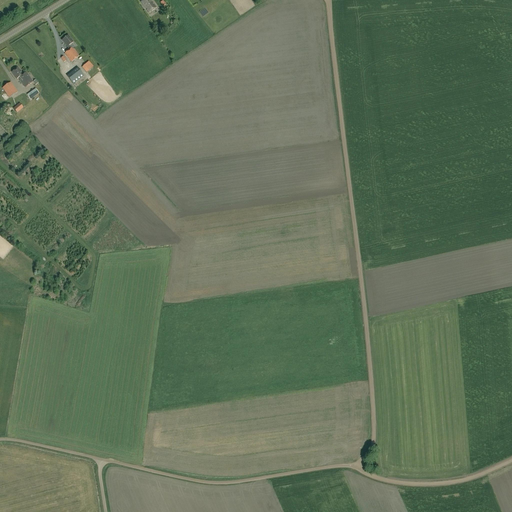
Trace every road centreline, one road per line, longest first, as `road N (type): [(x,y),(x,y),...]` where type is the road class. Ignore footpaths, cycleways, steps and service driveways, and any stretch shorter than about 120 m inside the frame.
road 1 (track): [(328,2),(371,379),(373,444),(357,467)]
road 2 (track): [(0,439),(207,482),(357,467)]
road 3 (track): [(357,467),(428,483),(511,461)]
